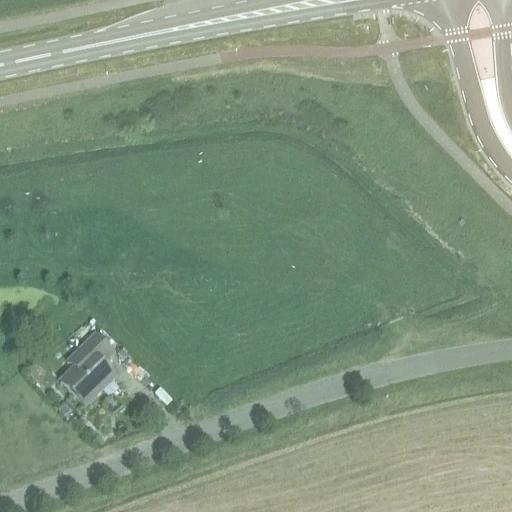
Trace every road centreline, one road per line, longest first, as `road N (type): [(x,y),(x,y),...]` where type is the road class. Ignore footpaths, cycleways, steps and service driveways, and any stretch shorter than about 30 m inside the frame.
road 1 (unclassified): [(0,511),(319,395),(511,355)]
road 2 (primary): [(0,67),(348,0)]
road 3 (tertiary): [(511,145),(494,91),(482,0)]
